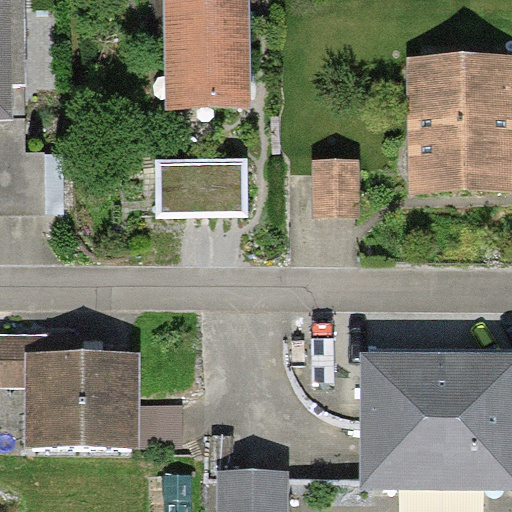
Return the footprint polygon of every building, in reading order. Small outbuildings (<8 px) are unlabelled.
[(39,0),(0,0),(0,128),(42,128),(39,0)] [(250,0),(168,0),(171,132),(253,131),(250,0)] [(511,66),(415,68),(417,206),(511,204),(511,66)] [(0,150),(0,213),(52,215),(54,152),(0,150)] [(164,155),(163,212),(254,214),(255,157),(164,155)] [(363,172),(316,173),(318,234),(365,233),(363,172)] [(142,362),(30,364),(32,475),(145,472),(142,362)] [(511,364),(366,368),(369,504),(511,501),(511,364)] [(294,511),(294,483),(222,484),(223,511),(294,511)]
